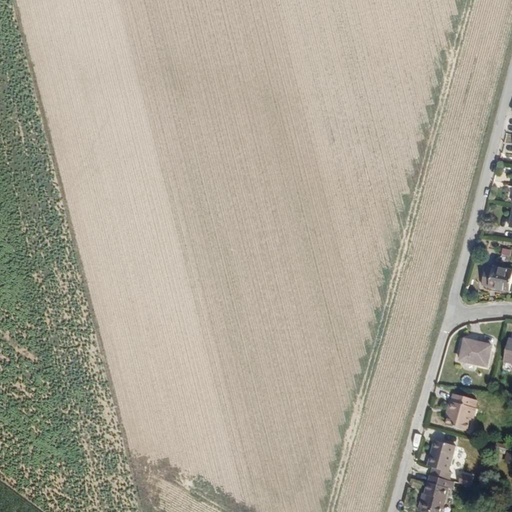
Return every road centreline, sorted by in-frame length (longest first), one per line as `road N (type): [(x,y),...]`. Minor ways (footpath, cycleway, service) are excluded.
road 1 (residential): [(448,317),(511,79)]
road 2 (residential): [(395,511),(448,317)]
